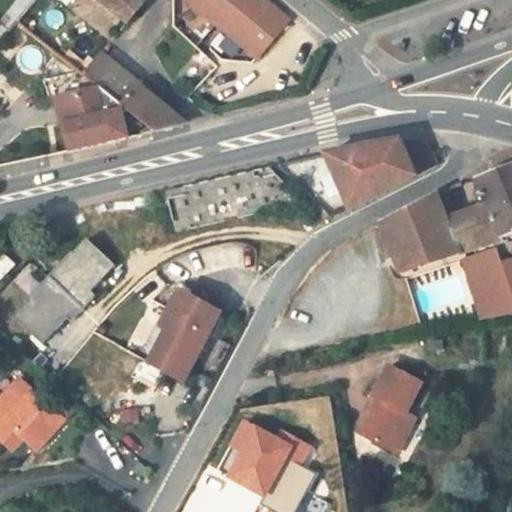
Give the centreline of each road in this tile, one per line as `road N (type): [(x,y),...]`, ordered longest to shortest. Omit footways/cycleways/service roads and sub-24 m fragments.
road 1 (tertiary): [(479,121),(457,169),(314,248),(284,288),(162,511)]
road 2 (primary): [(0,209),(420,114)]
road 3 (primary): [(382,90),(0,188)]
road 4 (primary): [(511,43),(382,90)]
road 5 (residential): [(298,0),(348,43),(382,90)]
